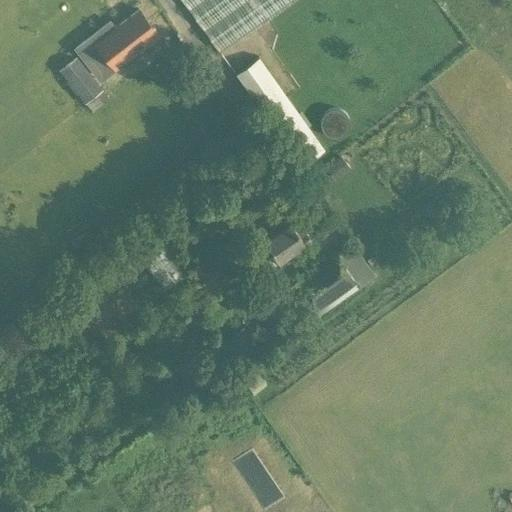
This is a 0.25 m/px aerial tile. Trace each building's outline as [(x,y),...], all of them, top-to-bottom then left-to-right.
[(79,0),(29,0),(61,34),(88,9),(79,0)] [(180,0),(217,51),(287,0),(180,0)] [(107,17),(71,44),(74,48),(82,59),(98,79),(113,68),(157,34),(137,9),(114,27),(107,17)] [(279,129),(302,113),(263,54),(239,70),(279,129)] [(101,89),(74,56),(57,70),(83,103),(101,89)] [(163,77),(129,99),(142,120),(176,98),(163,77)] [(115,101),(95,115),(106,131),(127,118),(115,101)] [(83,115),(70,119),(80,147),(93,142),(83,115)] [(270,254),(276,262),(303,244),(289,222),(262,240),(262,242),(253,248),(261,260),(270,254)] [(166,288),(187,274),(164,242),(144,256),(166,288)] [(331,248),(292,278),(314,308),(354,280),(331,248)]
